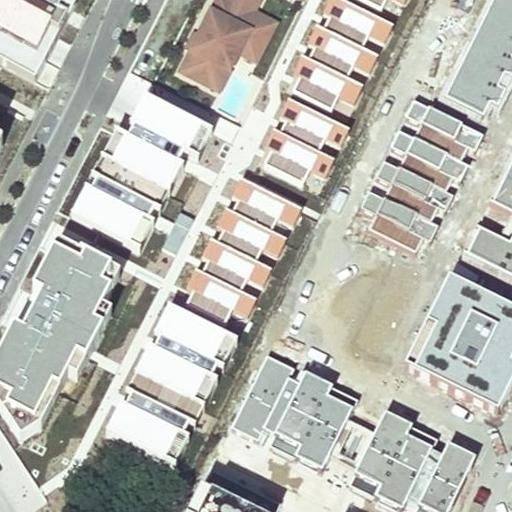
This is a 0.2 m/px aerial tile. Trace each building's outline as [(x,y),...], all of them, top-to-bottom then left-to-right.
[(0,0),(0,68),(35,86),(79,0),(0,0)] [(259,15),(266,0),(218,0),(212,12),(199,37),(192,51),(182,71),(220,91),(239,53),(259,15)] [(409,0),(336,0),(256,168),(316,196),(409,0)] [(511,66),(511,0),(492,0),(440,96),(483,119),(511,66)] [(147,240),(137,235),(130,232),(136,219),(153,228),(159,216),(182,171),(166,163),(172,151),(197,163),(211,136),(145,102),(134,123),(130,129),(132,130),(126,142),(115,136),(101,163),(92,181),(86,193),(71,221),(128,250),(139,256),(147,240)] [(478,139),(410,108),(354,230),(422,261),(478,139)] [(511,165),(490,210),(511,220),(511,244),(510,249),(478,234),(465,260),(511,282),(511,165)] [(300,213),(237,182),(106,445),(169,476),(300,213)] [(58,247),(53,257),(49,264),(32,296),(16,327),(25,332),(22,338),(13,334),(0,358),(0,415),(20,446),(41,432),(68,379),(77,384),(86,367),(77,362),(94,329),(103,334),(111,317),(102,313),(119,279),(84,261),(58,247)] [(511,385),(511,317),(449,286),(407,371),(497,415),(511,385)] [(358,405),(266,363),(233,433),(325,476),(358,405)] [(450,511),(475,461),(383,418),(350,489),(399,511),(450,511)] [(275,511),(278,507),(213,475),(194,511),(275,511)]
